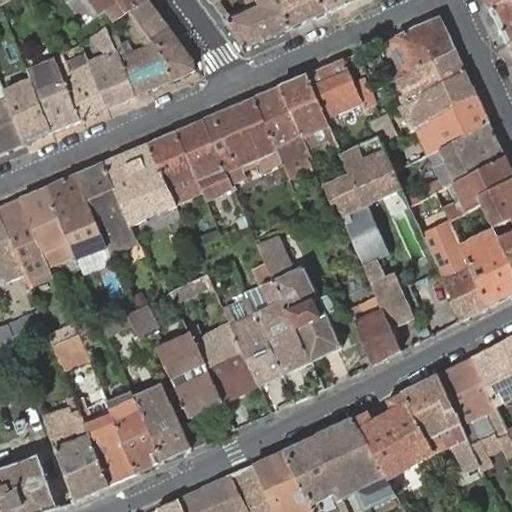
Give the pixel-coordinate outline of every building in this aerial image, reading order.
[(148,1),(147,0),(89,0),(100,14),(107,9),(110,14),(116,23),(122,18),(131,12),(148,1)] [(245,0),(249,9),(236,15),(231,3),(236,0),(218,0),(212,4),(227,24),(245,50),(291,29),(277,0),(245,0)] [(277,0),(291,29),(327,14),(320,0),(277,0)] [(345,0),(320,0),(327,14),(347,5),(345,0)] [(485,0),(489,9),(509,0),(485,0)] [(511,0),(509,0),(489,9),(508,46),(511,44),(511,0)] [(194,62),(148,1),(131,12),(155,45),(158,44),(175,80),(195,72),(194,62)] [(155,45),(131,12),(122,18),(137,40),(141,41),(147,50),(135,55),(128,41),(121,44),(116,34),(110,37),(117,52),(136,97),(175,80),(158,44),(155,45)] [(390,77),(392,82),(403,77),(455,50),(440,19),(387,42),(391,52),(401,47),(409,64),(400,69),(393,72),(394,75),(390,77)] [(391,52),(400,69),(409,64),(401,47),(391,52)] [(401,97),(405,105),(406,105),(466,73),(455,50),(403,77),(411,91),(401,97)] [(117,52),(89,64),(108,109),(136,97),(117,52)] [(56,59),(80,121),(108,109),(89,64),(85,54),(67,63),(64,56),(56,59)] [(360,54),(344,61),(355,86),(366,82),(370,79),(360,54)] [(28,71),(53,132),(80,121),(56,59),(28,71)] [(344,61),(306,77),(327,121),(346,112),(357,107),(359,112),(376,104),(371,93),(366,82),(355,86),(344,61)] [(0,84),(25,145),(53,132),(27,71),(8,79),(0,81),(0,84)] [(477,98),(466,73),(406,105),(418,129),(477,98)] [(306,77),(280,88),(308,149),(328,140),(332,147),(337,144),(327,121),(306,77)] [(403,77),(392,82),(401,97),(411,91),(403,77)] [(0,155),(25,145),(0,84),(0,155)] [(280,88),(254,99),(282,162),(286,172),(292,169),(290,164),(310,155),(308,149),(280,88)] [(490,125),(477,98),(418,129),(417,130),(426,149),(422,151),(425,158),(490,125)] [(254,99),(203,121),(229,180),(235,177),(234,173),(260,162),(263,170),(282,162),(254,99)] [(357,107),(346,112),(348,116),(359,112),(357,107)] [(372,122),(380,139),(383,148),(391,143),(379,118),(372,122)] [(203,121),(176,133),(202,192),(203,194),(215,189),(218,195),(233,188),(229,180),(203,121)] [(506,159),(490,125),(425,158),(420,160),(424,168),(446,158),(448,162),(436,168),(441,179),(446,190),(455,186),(506,159)] [(176,133),(149,145),(175,204),(202,192),(176,133)] [(325,187),(333,206),(338,204),(362,260),(385,313),(392,329),(414,320),(395,276),(386,280),(378,261),(385,258),(364,209),(368,207),(403,192),(395,173),(390,162),(383,148),(380,139),(342,156),(351,175),(325,187)] [(149,145),(103,164),(131,227),(146,220),(142,210),(165,200),(169,211),(176,207),(175,204),(149,145)] [(397,159),(390,162),(395,173),(402,169),(397,159)] [(511,183),(511,172),(506,159),(455,186),(463,201),(466,207),(457,211),(454,206),(445,210),(450,222),(468,213),(482,205),(479,200),(511,183)] [(103,164),(75,176),(108,248),(136,236),(131,227),(103,164)] [(75,176),(47,188),(75,255),(77,260),(108,248),(75,176)] [(421,189),(427,200),(438,194),(446,190),(441,179),(421,189)] [(511,267),(511,183),(479,200),(482,205),(492,225),(494,232),(511,222),(511,236),(500,242),(505,253),(511,267)] [(47,188),(22,199),(48,260),(50,266),(75,255),(47,188)] [(215,189),(203,194),(206,200),(218,195),(215,189)] [(22,199),(0,208),(0,214),(23,270),(48,260),(22,199)] [(252,202),(256,211),(262,208),(259,199),(252,202)] [(142,210),(146,220),(169,211),(165,200),(142,210)] [(466,207),(463,201),(454,206),(457,211),(466,207)] [(364,209),(385,258),(390,256),(368,207),(364,209)] [(0,214),(0,286),(25,276),(23,270),(0,214)] [(511,222),(494,232),(500,242),(511,236),(511,222)] [(489,308),(511,296),(511,267),(505,253),(500,242),(494,232),(492,225),(485,228),(489,234),(488,235),(492,242),(471,252),(468,245),(462,248),(489,308)] [(462,322),(489,308),(462,248),(461,246),(452,226),(431,235),(437,249),(430,252),(442,277),(462,322)] [(219,230),(192,242),(195,248),(222,237),(219,230)] [(492,242),(488,235),(468,245),(471,252),(492,242)] [(279,241),(260,249),(267,265),(276,283),(277,287),(312,362),(343,347),(328,317),(320,298),(306,269),(294,275),(279,241)] [(77,260),(83,276),(114,264),(108,248),(77,260)] [(283,375),(312,362),(277,287),(276,283),(267,265),(256,270),(264,287),(245,294),(248,301),(258,321),(283,375)] [(208,275),(171,294),(176,303),(213,285),(209,277),(208,275)] [(131,299),(137,310),(146,306),(139,294),(131,299)] [(327,295),(320,298),(328,317),(335,314),(335,306),(333,301),(327,295)] [(373,367),(402,353),(392,329),(385,313),(378,298),(361,305),(368,320),(356,326),(373,367)] [(260,387),(283,375),(258,321),(248,301),(225,312),(230,323),(260,387)] [(195,416),(222,404),(191,336),(188,330),(184,321),(160,333),(146,306),(137,310),(135,311),(128,315),(133,325),(142,342),(149,356),(157,352),(189,419),(195,416)] [(40,312),(8,325),(13,336),(44,323),(40,312)] [(133,325),(128,315),(104,325),(103,326),(108,336),(133,325)] [(53,320),(44,323),(45,326),(48,331),(50,338),(60,334),(53,320)] [(44,323),(13,336),(17,344),(48,331),(45,326),(44,323)] [(222,404),(260,387),(230,323),(202,337),(197,326),(188,330),(191,336),(222,404)] [(8,325),(0,328),(0,365),(1,369),(1,370),(23,362),(17,344),(13,336),(8,325)] [(103,326),(81,336),(85,346),(108,336),(103,326)] [(74,339),(55,347),(61,362),(63,367),(89,357),(85,346),(81,336),(79,337),(74,339)] [(511,339),(474,360),(495,407),(511,398),(511,339)] [(474,360),(439,377),(467,439),(481,468),(481,469),(492,465),(487,454),(481,440),(495,434),(501,448),(506,458),(511,455),(511,442),(495,407),(474,360)] [(402,396),(435,454),(441,451),(454,446),(467,474),(481,468),(467,439),(439,377),(402,396)] [(165,462),(193,450),(180,423),(163,388),(143,397),(140,392),(134,394),(165,462)] [(136,475),(165,462),(134,394),(133,392),(108,404),(109,407),(113,416),(136,475)] [(368,413),(354,420),(387,481),(435,454),(402,396),(388,403),(392,414),(373,424),(368,413)] [(57,452),(75,502),(110,487),(91,439),(86,427),(76,401),(75,399),(69,401),(74,416),(67,419),(66,416),(62,413),(51,417),(46,422),(57,452)] [(91,439),(110,487),(136,475),(113,416),(109,407),(108,404),(107,400),(88,408),(84,399),(76,401),(86,427),(91,439)] [(42,411),(46,422),(51,417),(62,413),(66,416),(67,419),(74,416),(69,401),(42,411)] [(193,450),(207,443),(195,416),(189,419),(180,423),(193,450)] [(317,438),(286,453),(312,509),(313,511),(320,511),(321,511),(318,505),(333,497),(336,504),(341,501),(338,495),(345,491),(352,487),(356,494),(365,511),(395,495),(387,481),(354,420),(317,438)] [(14,424),(19,435),(24,433),(26,425),(24,421),(14,424)] [(481,440),(487,454),(501,448),(495,434),(481,440)] [(441,451),(435,454),(442,468),(448,465),(441,451)] [(286,453),(254,466),(276,511),(313,511),(312,509),(286,453)] [(0,511),(51,511),(59,510),(38,458),(0,472),(0,511)] [(276,511),(254,466),(229,478),(245,511),(276,511)] [(245,511),(229,478),(224,480),(239,511),(245,511)] [(239,511),(224,480),(180,500),(185,511),(239,511)] [(338,495),(341,501),(348,498),(356,494),(352,487),(345,491),(338,495)]
